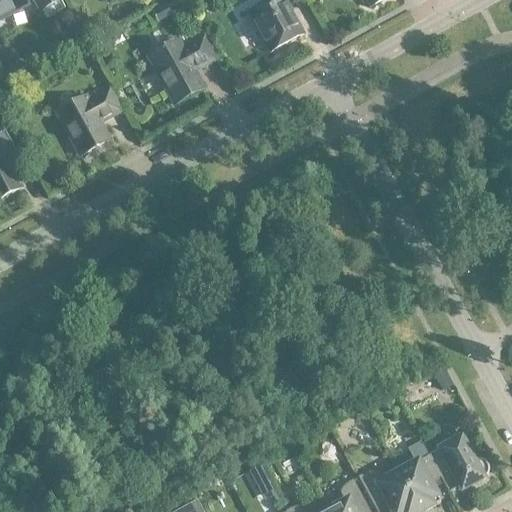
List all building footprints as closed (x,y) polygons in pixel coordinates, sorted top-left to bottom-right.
[(0,0),(0,19),(28,5),(27,4),(33,0),(40,13),(61,1),(60,0),(0,0)] [(184,0),(167,0),(174,13),(188,5),(184,0)] [(292,14),(283,0),(274,0),(248,15),(269,55),(304,36),(296,22),(295,23),(290,15),(292,14)] [(117,30),(106,37),(111,47),(123,41),(117,30)] [(178,43),(149,59),(175,106),(204,90),(194,72),(201,68),(201,69),(218,60),(206,38),(182,50),(178,43)] [(88,102),(86,99),(57,114),(81,158),(110,142),(100,125),(123,112),(111,89),(88,102)] [(0,201),(21,190),(9,168),(20,162),(4,134),(0,136),(0,201)] [(60,172),(43,181),(50,193),(67,184),(60,172)] [(399,352),(405,363),(418,356),(412,345),(399,352)] [(442,365),(433,370),(444,392),(454,387),(442,365)] [(461,439),(429,457),(449,494),(459,488),(462,492),(484,480),(486,478),(488,476),(488,474),(489,472),(489,470),(488,469),(488,467),(487,466),(486,465),(486,464),(484,463),(482,462),(481,462),(480,461),(478,461),(476,461),(475,462),(474,462),(461,439)] [(449,494),(429,457),(397,474),(417,511),(425,511),(441,504),(430,485),(440,480),(448,494),(449,494)] [(261,468),(250,474),(254,481),(265,476),(261,468)] [(390,511),(417,511),(397,474),(383,482),(380,477),(375,475),(369,474),(364,476),(358,479),(375,511),(381,511),(388,508),(390,511)] [(341,505),(327,511),(369,511),(353,482),(347,485),(343,489),(340,494),(339,499),(341,505)]
